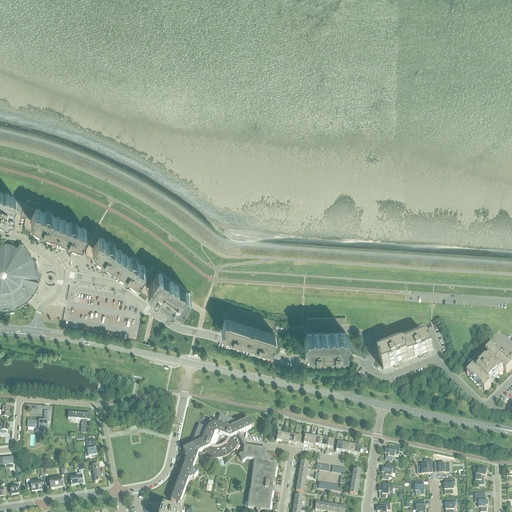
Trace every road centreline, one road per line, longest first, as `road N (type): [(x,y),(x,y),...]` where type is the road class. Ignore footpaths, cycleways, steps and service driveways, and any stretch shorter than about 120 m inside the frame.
road 1 (residential): [(366,366),(277,356),(178,329),(110,282),(61,274)]
road 2 (secondary): [(383,405),(191,363)]
road 3 (residential): [(117,490),(101,404),(19,398)]
road 4 (residential): [(117,490),(153,484),(167,469),(191,363)]
road 5 (residential): [(372,355),(354,329),(271,329),(224,313)]
road 6 (secondary): [(191,363),(36,332)]
road 7 (secondary): [(511,431),(383,405)]
